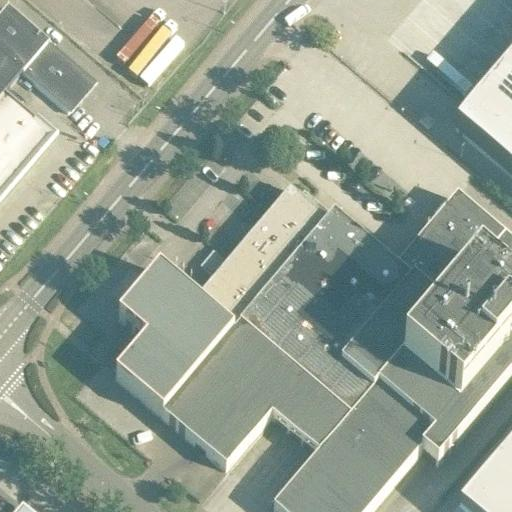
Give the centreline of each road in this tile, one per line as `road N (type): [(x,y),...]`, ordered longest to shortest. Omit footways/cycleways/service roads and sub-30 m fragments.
road 1 (tertiary): [(0,337),(289,0)]
road 2 (unclassified): [(137,511),(0,395)]
